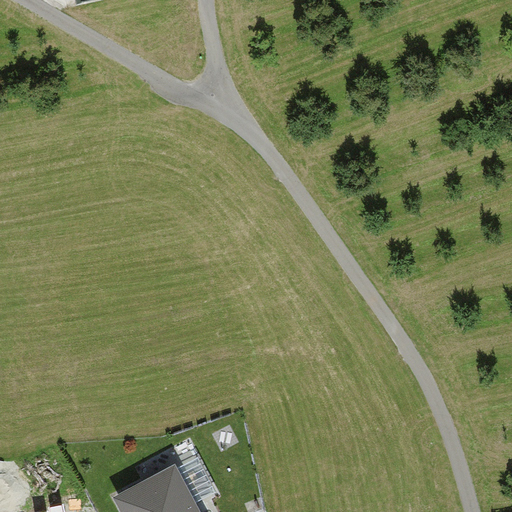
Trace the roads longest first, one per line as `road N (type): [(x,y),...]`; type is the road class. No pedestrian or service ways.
road 1 (track): [(227,114),(301,192),(407,350),(473,511)]
road 2 (track): [(227,114),(17,0)]
road 3 (track): [(0,128),(195,96)]
